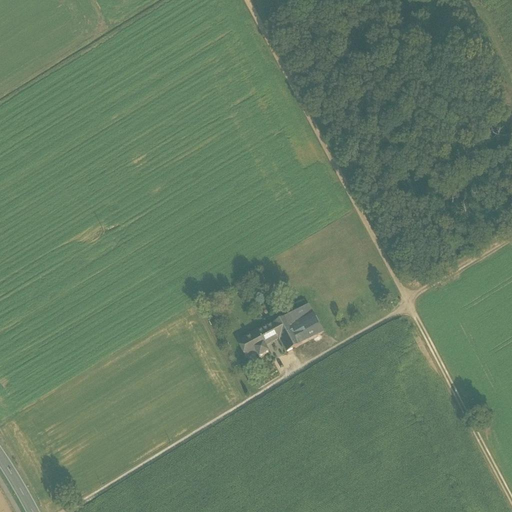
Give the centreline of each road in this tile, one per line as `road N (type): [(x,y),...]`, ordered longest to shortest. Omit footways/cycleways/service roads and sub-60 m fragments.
road 1 (track): [(417,305),(63,511)]
road 2 (track): [(417,305),(253,0)]
road 3 (track): [(511,487),(417,305)]
